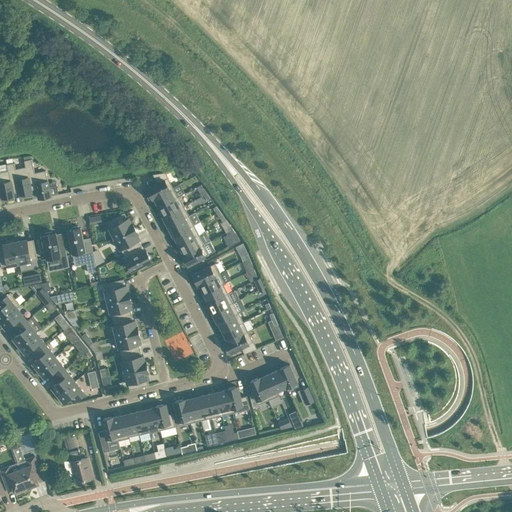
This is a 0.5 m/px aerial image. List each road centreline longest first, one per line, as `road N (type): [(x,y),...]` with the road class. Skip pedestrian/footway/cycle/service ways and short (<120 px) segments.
road 1 (track): [(142,0),(198,43),(275,124),(329,194),(372,270),(447,312),(467,336),(503,474)]
road 2 (secondary): [(403,485),(353,352),(303,253),(226,153),(155,89)]
road 3 (secondary): [(155,89),(217,159),(269,237),(336,369),(379,487)]
road 4 (residential): [(0,216),(130,193),(169,262)]
road 5 (tertiary): [(174,506),(379,487)]
road 6 (residential): [(165,387),(53,414),(9,358)]
road 7 (secondary): [(155,89),(34,0)]
road 8 (residential): [(165,387),(140,278),(169,262)]
road 9 (residential): [(169,262),(222,374)]
